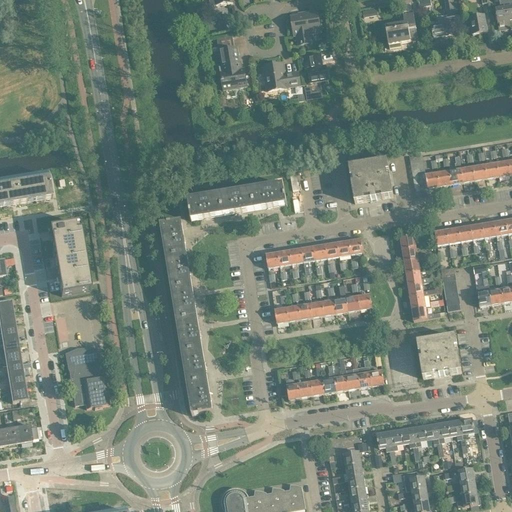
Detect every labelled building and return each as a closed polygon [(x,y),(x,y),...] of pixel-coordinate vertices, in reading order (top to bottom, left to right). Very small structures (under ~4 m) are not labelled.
[(428,0),(419,2),(420,8),(432,6),(430,0),(428,0)] [(453,3),(446,4),(448,20),(439,21),(440,28),(432,30),(434,38),(453,35),(452,27),(456,26),(454,13),(453,3)] [(511,30),(510,22),(511,21),(511,7),(496,10),(500,31),(511,30)] [(310,34),(319,33),(317,21),(319,21),(318,11),(299,14),(300,19),(292,20),(295,37),(297,36),(299,46),(303,45),(303,44),(312,42),(310,34)] [(405,23),(386,26),(389,46),(389,45),(390,50),(402,48),(401,43),(411,42),(411,39),(418,38),(414,13),(403,15),(405,23)] [(485,17),(470,19),(473,36),(488,34),(485,17)] [(233,36),(217,39),(219,51),(220,51),(222,67),(220,67),(223,91),(247,87),(244,69),(240,70),(239,62),(240,62),(237,48),(235,48),(233,36)] [(321,55),(309,57),(311,68),(308,69),(311,84),(328,81),(326,66),(323,66),(321,55)] [(287,89),(301,86),(299,73),(287,75),(287,76),(283,77),(282,73),(284,73),(283,64),(264,67),(268,92),(287,89)] [(423,156),(410,158),(411,164),(424,162),(423,156)] [(455,164),(456,171),(450,172),(452,186),(464,184),(462,170),(460,158),(455,158),(456,164),(455,164)] [(349,168),(351,179),(354,179),(354,184),(352,184),(355,204),(366,202),(366,200),(371,199),(372,202),(377,201),(377,198),(382,197),(383,200),(394,198),(391,178),(388,179),(387,173),(390,173),(388,162),(349,168)] [(511,177),(509,163),(497,165),(499,178),(511,177)] [(499,178),(497,165),(485,167),(488,180),(499,178)] [(488,180),(485,167),(474,169),(476,182),(488,180)] [(476,182),(474,169),(462,170),(464,184),(476,182)] [(452,186),(450,172),(438,174),(440,188),(452,186)] [(440,188),(438,174),(426,176),(427,180),(428,186),(428,190),(440,188)] [(0,186),(0,207),(4,207),(4,204),(12,203),(12,206),(28,203),(27,201),(44,198),(45,200),(53,199),(49,176),(48,176),(49,178),(0,186)] [(287,206),(284,185),(283,185),(283,186),(189,201),(188,201),(192,222),(192,221),(204,219),(212,218),(236,214),(243,213),(267,209),(275,207),(287,205),(287,206)] [(417,200),(430,198),(429,192),(416,194),(417,200)] [(509,236),(507,222),(495,224),(497,238),(509,236)] [(212,403),(211,401),(211,400),(210,395),(210,394),(210,391),(206,372),(206,368),(205,364),(205,362),(204,359),(201,340),(201,338),(201,336),(200,332),(200,330),(199,330),(199,328),(196,308),(195,306),(195,304),(194,298),(194,296),(190,276),(190,274),(189,269),(189,267),(189,265),(185,245),(185,243),(185,241),(184,237),(183,233),(182,223),(161,226),(161,227),(193,416),(192,416),(193,417),(214,414),(214,413),(213,413),(212,403)] [(84,250),(80,224),(75,225),(50,229),(50,231),(51,231),(52,236),(51,236),(51,238),(52,238),(62,297),(88,293),(80,247),(83,246),(83,250),(84,250)] [(497,238),(495,224),(483,226),(485,240),(497,238)] [(485,240),(483,226),(471,228),(473,242),(485,240)] [(473,242),(471,228),(459,230),(462,243),(473,242)] [(462,243),(459,230),(447,232),(450,245),(462,243)] [(435,234),(437,247),(450,245),(447,232),(435,234)] [(415,237),(401,240),(403,252),(417,249),(415,237)] [(364,254),(362,241),(350,243),(352,256),(364,254)] [(338,245),(340,258),(352,256),(350,243),(338,245)] [(326,247),(328,260),(340,258),(338,245),(326,247)] [(314,249),(316,262),(328,260),(326,247),(314,249)] [(307,278),(311,278),(309,263),(316,262),(314,249),(302,250),(304,264),(307,278)] [(431,259),(431,255),(424,256),(424,255),(418,256),(417,249),(403,252),(405,264),(419,261),(431,259)] [(304,264),(302,250),(290,252),(293,266),(304,264)] [(293,266),(290,252),(279,254),(281,268),(293,266)] [(266,256),(269,270),(281,268),(279,254),(266,256)] [(407,275),(421,273),(419,261),(405,264),(407,275)] [(486,267),(474,269),(475,275),(483,274),(487,273),(486,267)] [(454,269),(441,271),(442,277),(455,275),(454,269)] [(422,280),(421,273),(407,275),(409,287),(422,285),(435,283),(434,278),(428,279),(422,280)] [(443,283),(456,281),(455,275),(442,277),(443,283)] [(490,292),(488,280),(484,280),(485,287),(477,289),(478,294),(479,304),(480,308),(492,306),(490,292)] [(444,289),(457,287),(456,281),(443,283),(444,289)] [(436,290),(424,292),(422,285),(409,287),(411,298),(424,296),(437,295),(436,290)] [(445,295),(458,293),(457,287),(444,289),(445,295)] [(511,302),(511,288),(501,291),(504,304),(511,302)] [(504,304),(501,291),(490,292),(492,306),(504,304)] [(458,293),(445,295),(446,301),(459,299),(458,293)] [(373,310),(371,296),(358,298),(361,312),(373,310)] [(413,311),(426,308),(424,296),(411,298),(413,311)] [(347,300),(349,314),(361,312),(358,298),(347,300)] [(459,299),(446,301),(447,307),(460,305),(459,299)] [(335,302),(337,316),(349,314),(347,300),(335,302)] [(11,302),(0,303),(0,316),(13,314),(11,302)] [(323,304),(325,318),(337,316),(335,302),(323,304)] [(325,318),(323,304),(311,306),(313,320),(325,318)] [(448,313),(461,311),(460,305),(447,307),(448,313)] [(313,320),(311,306),(299,308),(301,322),(313,320)] [(301,322),(299,308),(287,310),(290,323),(301,322)] [(434,314),(427,315),(426,308),(413,311),(415,323),(429,321),(429,320),(441,318),(440,314),(434,315),(434,314)] [(275,312),(277,325),(290,323),(287,310),(275,312)] [(0,322),(1,329),(16,327),(13,314),(0,316),(0,322)] [(3,341),(18,339),(16,327),(1,329),(3,341)] [(452,375),(462,373),(459,354),(456,354),(456,349),(458,349),(456,337),(418,344),(419,355),(422,354),(423,360),(420,360),(423,380),(432,378),(435,378),(434,375),(439,375),(440,377),(446,376),(445,374),(450,373),(451,375),(452,375)] [(5,354),(20,352),(18,339),(3,341),(5,354)] [(97,351),(97,350),(79,353),(78,354),(77,352),(70,355),(67,355),(68,362),(67,362),(68,365),(67,365),(69,368),(68,368),(69,371),(75,408),(86,406),(86,410),(94,409),(95,411),(103,409),(102,408),(110,407),(105,374),(100,375),(98,365),(99,365),(99,364),(98,364),(96,351),(97,351)] [(20,352),(5,354),(7,366),(22,364),(20,352)] [(344,360),(339,361),(342,378),(335,379),(337,394),(349,392),(347,378),(344,360)] [(358,371),(361,390),(373,388),(371,374),(369,361),(364,362),(365,369),(358,371)] [(22,364),(7,366),(9,379),(24,376),(22,364)] [(353,376),(347,378),(349,392),(361,390),(358,371),(353,372),(353,376)] [(385,386),(383,372),(371,374),(373,388),(385,386)] [(24,376),(9,379),(11,391),(26,389),(24,376)] [(323,381),(325,396),(337,394),(335,379),(323,381)] [(286,382),(290,401),(302,399),(299,385),(294,386),(294,382),(292,381),(286,382)] [(311,383),(314,398),(325,396),(323,381),(311,383)] [(299,385),(302,399),(314,398),(311,383),(299,385)] [(13,404),(28,402),(26,389),(11,391),(13,404)] [(469,435),(475,434),(474,428),(475,428),(474,426),(473,420),(461,422),(464,441),(461,441),(462,448),(467,448),(466,440),(469,439),(469,435)] [(457,437),(457,442),(461,441),(464,441),(461,422),(455,423),(455,425),(450,425),(452,438),(457,437)] [(445,443),(444,439),(452,438),(450,425),(449,426),(449,424),(448,424),(449,426),(443,427),(443,425),(438,426),(441,444),(438,445),(439,452),(443,451),(442,444),(445,443)] [(33,443),(30,426),(18,428),(21,445),(33,443)] [(433,441),(434,445),(438,445),(441,444),(438,426),(431,427),(431,428),(426,429),(428,442),(433,441)] [(21,445),(18,428),(7,430),(9,447),(21,445)] [(426,429),(425,428),(425,430),(419,430),(419,429),(414,430),(417,448),(422,447),(421,443),(428,442),(426,429)] [(0,431),(0,448),(9,447),(7,430),(0,431)] [(407,431),(408,432),(402,433),(404,446),(410,445),(411,449),(417,448),(414,430),(407,431)] [(398,451),(397,447),(404,446),(402,433),(402,432),(401,432),(401,433),(396,434),(395,433),(390,434),(393,452),(390,453),(391,459),(396,459),(395,452),(398,451)] [(386,449),(387,453),(390,453),(393,452),(390,434),(384,435),(384,436),(378,437),(378,436),(377,436),(378,442),(378,444),(379,444),(380,450),(386,449)] [(359,453),(345,455),(347,467),(360,465),(359,459),(360,459),(359,453)] [(290,455),(290,469),(302,469),(302,454),(290,455)] [(452,461),(443,463),(444,470),(453,468),(452,461)] [(362,471),(361,471),(360,465),(347,467),(349,479),(363,477),(362,471)] [(473,470),(459,472),(461,485),(474,482),(473,477),(474,476),(473,470)] [(363,483),(364,483),(363,477),(349,479),(351,491),(364,489),(363,483)] [(424,478),(411,480),(413,492),(425,490),(424,485),(425,484),(424,478)] [(475,482),(474,482),(461,485),(463,496),(477,494),(475,482)] [(296,511),(306,511),(302,489),(302,488),(299,487),(298,487),(296,486),(293,486),(291,486),(291,487),(290,491),(285,492),(285,491),(283,490),(281,490),(280,490),(277,489),(274,489),(273,489),(273,490),(272,494),(267,495),(267,494),(265,493),(264,493),(262,493),(259,492),(258,492),(255,492),(255,493),(254,497),(249,498),(248,497),(248,496),(247,495),(247,494),(245,493),(244,492),(243,492),(242,491),(240,490),(239,490),(238,490),(236,490),(235,490),(233,490),(231,491),(230,491),(229,492),(228,492),(227,493),(225,495),(224,496),(224,497),(223,498),(223,499),(222,500),(222,502),(222,503),(222,504),(227,506),(228,511),(296,511)] [(349,498),(349,501),(349,504),(367,501),(366,495),(365,495),(364,489),(351,491),(352,498),(349,498)] [(426,490),(425,490),(413,492),(415,504),(427,502),(426,496),(427,496),(426,490)] [(473,507),(479,506),(477,494),(463,496),(465,508),(471,508),(473,508),(473,507)] [(350,509),(353,508),(353,511),(367,511),(367,507),(368,507),(367,501),(349,504),(349,501),(343,502),(344,508),(350,507),(350,509)] [(429,511),(428,502),(427,502),(415,504),(416,511),(429,511)]
